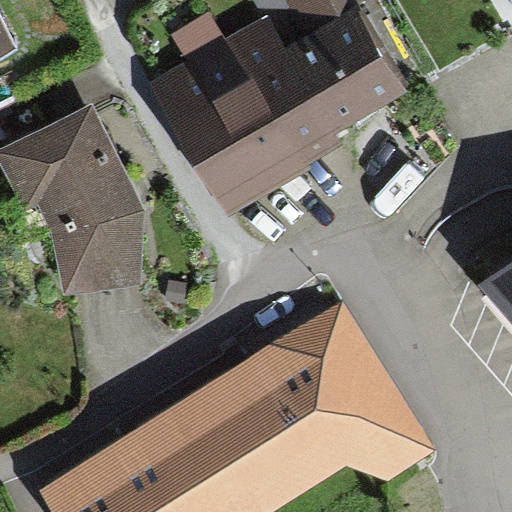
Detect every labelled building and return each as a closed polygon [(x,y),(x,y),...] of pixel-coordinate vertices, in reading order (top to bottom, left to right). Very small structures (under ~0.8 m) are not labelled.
[(0,0),(0,44),(18,35),(0,0)] [(189,66),(155,86),(231,217),(314,169),(312,165),(347,144),(340,131),(414,89),(362,0),(289,0),(311,36),(285,51),(269,24),(229,47),(211,15),(172,38),(189,66)] [(94,91),(0,137),(0,149),(28,205),(39,200),(53,228),(64,282),(143,272),(147,201),(94,91)] [(511,229),(471,264),(511,312),(511,229)] [(42,472),(66,511),(247,511),(346,450),(390,474),(438,442),(343,294),(272,329),(42,472)]
